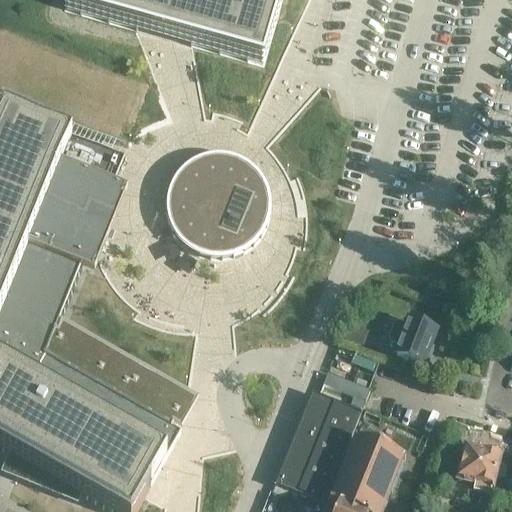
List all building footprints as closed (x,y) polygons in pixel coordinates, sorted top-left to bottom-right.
[(66,0),(63,12),(137,33),(140,20),(160,26),(160,27),(160,29),(160,30),(161,31),(161,33),(162,33),(163,34),(165,35),(166,35),(167,35),(169,35),(170,34),(171,33),(172,32),(173,31),(173,30),(193,36),(190,48),(263,69),(282,0),(66,0)] [(0,33),(0,97),(116,144),(138,89),(0,33)] [(0,449),(3,451),(2,453),(3,453),(4,452),(9,454),(12,456),(5,473),(6,473),(7,469),(18,474),(16,478),(18,478),(18,476),(29,480),(28,482),(29,483),(30,481),(41,485),(40,487),(41,488),(42,485),(53,490),(52,492),(53,492),(54,490),(64,494),(64,497),(65,497),(66,495),(76,499),(75,501),(76,502),(79,494),(82,496),(86,499),(86,500),(87,501),(88,499),(95,503),(94,505),(95,505),(96,504),(103,508),(102,509),(103,510),(104,509),(110,511),(137,511),(145,498),(180,435),(172,430),(173,428),(186,404),(61,332),(57,331),(56,330),(56,329),(59,321),(61,322),(61,321),(60,320),(63,312),(64,313),(65,312),(63,311),(66,303),(68,304),(68,303),(67,302),(70,294),(71,295),(72,294),(70,293),(74,286),(75,286),(75,285),(74,284),(77,277),(79,277),(79,276),(78,276),(80,269),(81,268),(82,268),(83,267),(81,267),(84,259),(86,259),(86,258),(85,258),(88,250),(89,250),(90,249),(88,249),(91,241),(93,242),(94,240),(89,238),(91,234),(96,220),(99,214),(103,216),(104,214),(103,213),(106,205),(107,206),(108,205),(106,204),(109,196),(111,197),(111,196),(110,195),(113,188),(114,188),(115,187),(113,186),(114,186),(116,179),(118,179),(118,178),(117,177),(120,170),(122,170),(122,169),(120,169),(124,160),(125,161),(126,159),(124,159),(120,157),(83,142),(32,121),(26,119),(3,110),(2,109),(1,111),(3,112),(0,118),(0,449)] [(165,204),(165,208),(165,211),(165,215),(166,218),(166,222),(167,225),(168,229),(170,232),(171,233),(171,235),(172,237),(173,238),(175,241),(177,244),(180,246),(182,249),(185,251),(187,253),(190,255),(193,256),(196,258),(199,259),(202,260),(206,261),(209,262),(212,262),(216,262),(219,262),(223,262),(226,262),(229,261),(233,260),(236,259),(239,258),(242,256),(245,255),(248,253),(250,251),(253,249),(255,246),(258,244),(260,241),(261,240),(262,238),(263,237),(263,236),(265,233),(266,229),(268,226),(269,222),(270,218),(270,214),(270,211),(270,207),(270,203),(269,199),(268,195),(267,192),(266,188),(264,184),(262,181),(260,178),(257,175),(255,173),(253,170),(250,168),(247,166),(245,164),(242,163),(238,161),(235,160),(232,159),(229,158),(225,158),(224,157),(222,157),(220,157),(219,157),(215,157),(212,157),(208,158),(204,159),(201,160),(197,161),(194,163),(190,165),(187,167),(184,169),(181,171),(179,174),(176,177),(174,180),(172,183),(170,187),(169,190),(167,194),(166,197),(166,200),(165,204)] [(401,347),(397,358),(421,368),(422,366),(424,367),(428,356),(426,355),(435,333),(410,323),(409,325),(397,320),(389,342),(401,347)] [(350,326),(345,338),(361,344),(366,332),(350,326)] [(327,374),(322,386),(354,399),(350,408),(362,412),(370,392),(371,391),(368,390),(353,384),(345,381),(327,374)] [(312,394),(274,488),(286,493),(324,508),(351,441),(362,415),(318,397),(312,394)] [(384,511),(406,460),(393,455),(394,454),(386,451),(386,450),(375,445),(375,446),(367,444),(357,440),(356,440),(326,511),(384,511)] [(453,462),(456,449),(446,447),(443,459),(453,462)] [(482,454),(466,449),(458,481),(474,485),(472,492),(490,497),(500,459),(497,453),(487,451),(482,454)]
